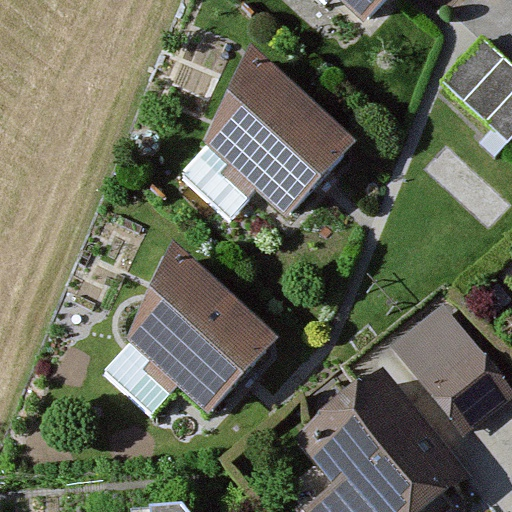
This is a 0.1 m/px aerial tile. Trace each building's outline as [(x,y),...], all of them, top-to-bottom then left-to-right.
[(396,0),(318,0),(363,38),(396,0)] [(443,95),(510,152),(511,149),(511,73),(483,49),(443,95)] [(358,151),(254,61),(202,155),(289,230),(358,151)] [(278,351),(174,261),(122,355),(209,430),(278,351)] [(461,443),(511,403),(446,316),(394,355),(461,443)] [(293,511),(440,511),(471,489),(385,379),(263,472),(293,511)]
